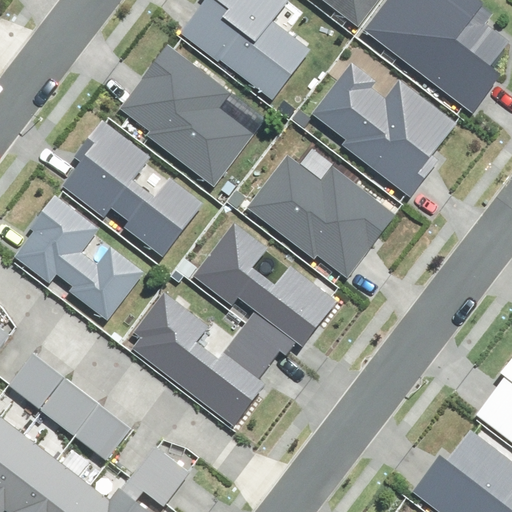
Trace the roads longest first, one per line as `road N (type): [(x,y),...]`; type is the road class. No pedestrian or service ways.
road 1 (residential): [(276,511),(511,204)]
road 2 (residential): [(0,288),(272,511)]
